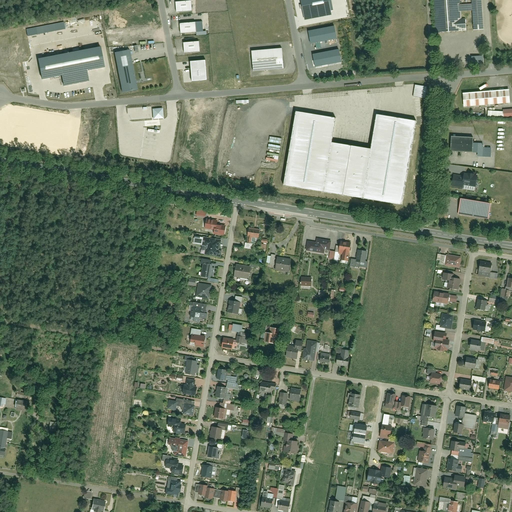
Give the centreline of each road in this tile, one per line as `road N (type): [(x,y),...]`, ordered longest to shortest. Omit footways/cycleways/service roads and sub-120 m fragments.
road 1 (secondary): [(237,200),(0,161)]
road 2 (secondary): [(511,245),(304,211)]
road 3 (residential): [(186,503),(0,471)]
road 4 (residential): [(473,251),(303,223),(304,211)]
road 5 (residential): [(179,96),(65,107),(0,96)]
road 6 (residential): [(212,356),(384,386)]
road 7 (residential): [(237,200),(212,356)]
road 8 (residential): [(212,356),(186,503)]
road 9 (residential): [(473,251),(449,397)]
road 10 (residential): [(440,77),(303,85)]
road 11 (residential): [(440,77),(436,202)]
road 12 (residential): [(303,85),(179,96)]
